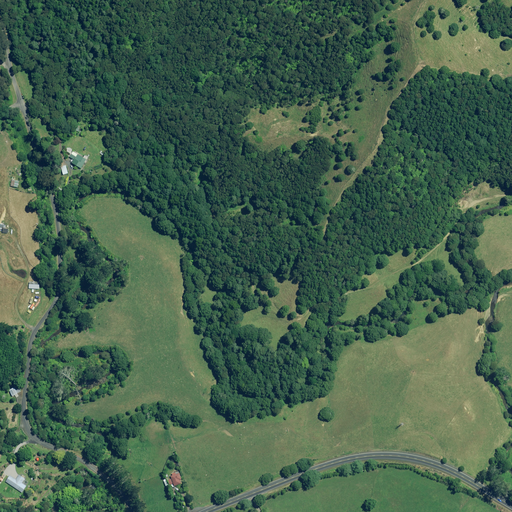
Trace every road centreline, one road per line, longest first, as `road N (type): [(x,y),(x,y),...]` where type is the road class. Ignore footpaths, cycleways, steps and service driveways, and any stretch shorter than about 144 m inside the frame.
road 1 (unclassified): [(21,101),(62,282),(30,333),(23,419),(40,438),(106,476),(136,511)]
road 2 (primary): [(207,511),(299,473),(389,454),(439,465),(511,504)]
road 3 (track): [(511,182),(447,198),(391,275),(370,287),(315,289),(295,305)]
